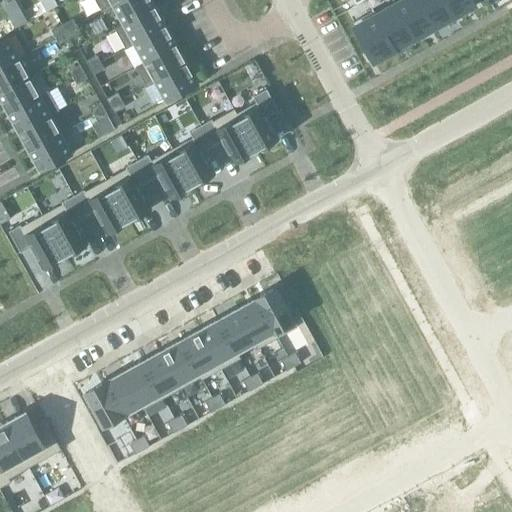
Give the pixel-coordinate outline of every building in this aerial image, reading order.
[(98,0),(105,11),(124,0),(98,0)] [(150,0),(124,0),(105,11),(114,7),(123,24),(115,29),(115,30),(155,8),(150,0)] [(419,0),(403,0),(395,4),(414,39),(434,28),(419,0)] [(445,0),(419,0),(434,28),(454,17),(445,0)] [(472,0),(445,0),(454,17),(475,5),(472,0)] [(374,11),(373,11),(395,50),(396,50),(395,49),(414,39),(395,4),(376,15),(374,11)] [(155,8),(115,30),(126,49),(166,27),(155,8)] [(373,11),(352,23),(369,52),(371,57),(374,62),(395,50),(373,11)] [(72,19),(62,25),(66,32),(76,26),(72,19)] [(62,25),(51,31),(55,38),(66,32),(62,25)] [(76,26),(66,32),(70,39),(80,33),(76,26)] [(166,27),(126,49),(134,45),(144,62),(136,67),(136,68),(176,46),(166,27)] [(66,32),(55,38),(59,45),(70,39),(66,32)] [(8,39),(0,43),(0,68),(18,58),(8,39)] [(176,46),(136,68),(147,86),(186,65),(176,46)] [(86,61),(90,68),(101,62),(97,55),(86,61)] [(18,58),(0,68),(0,92),(29,76),(18,58)] [(101,62),(90,68),(94,75),(104,69),(101,62)] [(79,65),(69,71),(73,78),(83,72),(80,65),(79,65)] [(186,65),(147,86),(147,87),(155,83),(166,101),(197,84),(186,65)] [(83,72),(73,78),(77,85),(87,79),(83,72)] [(29,76),(0,92),(0,99),(8,114),(48,92),(47,91),(39,95),(29,76)] [(234,110),(256,151),(278,139),(266,117),(278,110),(267,89),(253,97),(257,103),(237,114),(234,110)] [(48,92),(8,114),(18,132),(58,110),(48,92)] [(107,99),(111,106),(121,100),(117,93),(107,99)] [(121,100),(111,106),(115,113),(125,107),(121,100)] [(100,103),(90,108),(94,116),(104,110),(101,103),(100,103)] [(58,110),(18,132),(29,151),(60,134),(50,116),(59,111),(58,110)] [(104,110),(94,116),(98,123),(108,117),(104,110)] [(234,162),(234,163),(256,151),(234,110),(213,121),(212,120),(201,126),(212,147),(222,141),(234,162)] [(193,138),(172,149),(192,186),(214,174),(202,152),(212,147),(201,126),(189,132),(193,138)] [(60,134),(29,151),(39,171),(40,171),(71,154),(71,153),(60,134)] [(148,155),(137,161),(149,182),(159,177),(170,197),(170,198),(192,186),(172,149),(151,161),(148,155)] [(139,188),(149,182),(137,161),(126,167),(127,169),(106,180),(129,221),(150,209),(139,188)] [(84,190),(73,196),(85,217),(95,212),(105,231),(107,233),(129,221),(106,180),(99,184),(85,192),(84,190)] [(85,217),(73,196),(62,202),(63,204),(42,215),(65,256),(87,244),(75,223),(85,217)] [(42,215),(28,223),(22,227),(21,225),(9,231),(21,253),(31,247),(43,268),(65,256),(42,215)] [(361,224),(319,247),(330,268),(372,245),(361,224)] [(372,245),(330,268),(348,300),(368,289),(362,278),(382,267),(371,247),(373,246),(372,245)] [(298,270),(281,280),(287,292),(304,282),(298,270)] [(256,299),(278,338),(297,327),(276,288),(256,299)] [(372,295),(352,306),(369,338),(409,316),(397,295),(377,306),(372,295)] [(237,310),(259,349),(278,338),(256,299),(237,310)] [(258,349),(259,349),(237,310),(218,320),(240,359),(241,359),(237,352),(255,343),(258,349)] [(409,316),(369,338),(387,370),(406,359),(401,348),(421,337),(409,316)] [(240,359),(218,320),(199,331),(221,370),(240,359)] [(180,341),(202,380),(221,370),(199,331),(180,341)] [(201,380),(202,380),(180,341),(162,351),(182,388),(200,378),(201,380)] [(163,399),(182,388),(162,351),(143,362),(163,399)] [(288,357),(294,367),(301,363),(295,353),(288,357)] [(294,367),(288,357),(281,361),(287,371),(294,367)] [(321,359),(314,363),(320,373),(327,370),(321,359)] [(143,362),(124,372),(144,409),(163,399),(143,362)] [(410,365),(390,376),(408,408),(450,385),(449,384),(447,385),(436,365),(416,376),(410,365)] [(143,410),(144,409),(124,372),(105,383),(123,415),(141,405),(143,410)] [(257,374),(250,377),(256,388),(263,384),(257,374)] [(243,381),(245,385),(249,392),(256,388),(250,377),(243,381)] [(123,415),(105,383),(85,394),(103,426),(123,415)] [(287,385),(280,389),(286,399),(293,395),(287,385)] [(450,385),(408,408),(419,429),(461,406),(450,385)] [(280,389),(273,393),(279,403),(286,399),(280,389)] [(212,398),(218,409),(225,405),(219,394),(212,398)] [(218,409),(212,398),(205,402),(207,406),(211,413),(218,409)] [(249,406),(242,409),(248,420),(255,416),(249,406)] [(343,408),(322,420),(341,455),(363,444),(343,408)] [(242,409),(235,413),(241,424),(248,420),(242,409)] [(7,423),(5,424),(29,468),(61,450),(48,425),(36,432),(25,413),(16,418),(16,417),(15,418),(15,419),(8,423),(8,422),(7,422),(7,423)] [(175,419),(180,430),(187,426),(181,415),(175,419)] [(167,423),(169,427),(173,434),(180,430),(175,419),(167,423)] [(322,420),(303,430),(322,466),(341,455),(322,420)] [(380,423),(362,433),(369,445),(386,435),(380,423)] [(1,426),(0,427),(0,488),(11,482),(9,479),(16,475),(29,468),(5,424),(2,426),(2,425),(1,425),(1,426)] [(303,430),(284,440),(303,476),(322,466),(303,430)] [(142,451),(149,447),(144,436),(136,440),(142,451)] [(193,437),(186,441),(192,451),(199,447),(193,437)] [(136,440),(129,444),(135,454),(142,451),(136,440)] [(284,440),(265,451),(285,486),(303,476),(284,440)] [(186,441),(179,444),(185,455),(192,451),(186,441)] [(265,451),(244,462),(263,498),(285,486),(265,451)] [(152,452),(145,456),(151,467),(158,463),(152,452)] [(145,456),(138,460),(144,471),(151,467),(145,456)] [(230,470),(209,482),(225,511),(238,511),(249,506),(230,470)] [(225,511),(209,482),(190,492),(200,511),(225,511)] [(200,511),(190,492),(171,503),(175,511),(200,511)] [(175,511),(171,503),(153,511),(175,511)]
